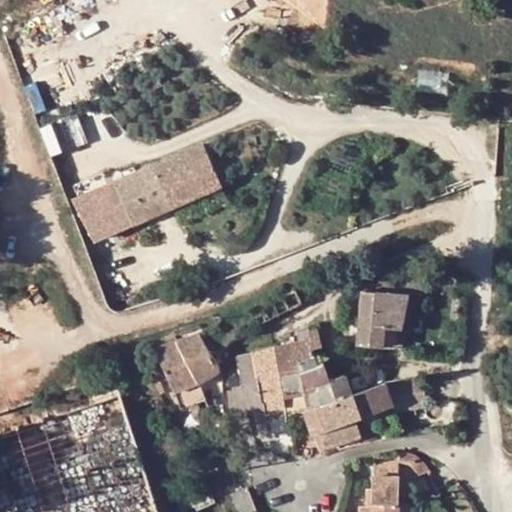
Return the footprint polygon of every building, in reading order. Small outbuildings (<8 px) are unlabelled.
[(120,198),(133,226),(222,188),(205,146),(147,170),(149,174),(116,189),(120,198)] [(97,240),(133,226),(120,198),(85,213),(97,240)] [(366,289),(366,292),(409,299),(423,299),(425,272),(366,289)] [(0,356),(25,348),(36,379),(80,363),(51,286),(9,302),(12,308),(0,311),(0,356)] [(251,307),(258,324),(305,304),(298,287),(251,307)] [(409,299),(366,292),(358,349),(401,355),(409,299)] [(318,327),(310,330),(313,340),(313,344),(316,343),(320,343),(318,327)] [(206,334),(182,345),(199,383),(223,370),(206,334)] [(154,348),(173,394),(199,383),(182,345),(179,338),(154,348)] [(288,370),(321,362),(316,343),(313,344),(313,340),(264,350),(268,395),(289,391),(291,391),(288,370)] [(268,395),(264,350),(264,346),(242,353),(250,410),(269,406),(268,395)] [(0,356),(0,511),(163,511),(105,354),(80,363),(36,379),(25,348),(0,356)] [(288,370),(291,391),(311,386),(327,383),(321,362),(288,370)] [(352,376),(327,383),(332,401),(359,394),(352,376)] [(427,380),(424,380),(400,384),(399,382),(391,385),(400,409),(400,414),(423,411),(430,411),(427,380)] [(173,394),(180,411),(207,399),(199,383),(173,394)] [(311,386),(312,406),(332,401),(327,383),(311,386)] [(359,394),(368,420),(400,409),(391,385),(359,394)] [(268,395),(269,406),(274,422),(294,418),(289,391),(268,395)] [(318,435),(326,433),(361,422),(368,420),(359,394),(332,401),(312,406),(317,431),(318,435)] [(361,422),(326,433),(331,449),(366,438),(361,422)] [(404,473),(414,473),(414,465),(404,465),(404,473)] [(414,465),(414,473),(426,477),(426,469),(414,465)] [(404,473),(381,475),(380,488),(403,488),(404,473)] [(253,491),(249,474),(233,477),(241,511),(250,511),(257,510),(253,491)] [(403,502),(403,488),(380,488),(380,501),(403,502)] [(402,511),(403,502),(380,501),(369,500),(368,511),(402,511)]
